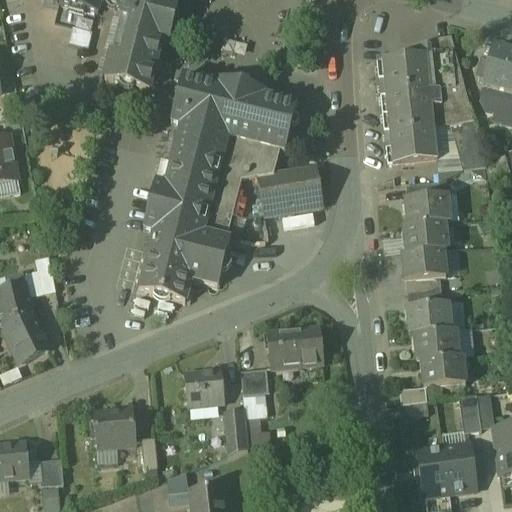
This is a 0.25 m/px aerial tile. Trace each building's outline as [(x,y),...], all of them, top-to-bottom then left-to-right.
[(62,0),(62,2),(61,3),(61,4),(61,7),(62,10),(65,10),(65,11),(66,11),(70,12),(71,13),(72,12),(78,14),(79,15),(80,14),(84,15),(84,16),(85,16),(89,17),(90,18),(91,17),(95,18),(96,15),(99,14),(101,8),(102,0),(62,0)] [(174,0),(102,0),(101,8),(123,14),(105,84),(150,95),(158,63),(162,48),(168,49),(179,5),(173,3),(174,0)] [(72,33),(71,49),(91,50),(93,34),(72,33)] [(451,42),(439,44),(438,45),(439,46),(433,54),(427,49),(411,51),(408,55),(409,62),(426,61),(430,95),(440,94),(464,91),(451,42)] [(511,58),(491,53),(481,92),(485,93),(499,96),(511,99),(511,58)] [(7,58),(0,58),(0,83),(11,81),(7,58)] [(409,62),(385,65),(384,65),(375,65),(384,125),(426,120),(425,111),(441,110),(440,94),(430,95),(426,61),(409,62)] [(217,90),(183,81),(171,127),(182,130),(166,190),(156,187),(144,234),(155,237),(139,296),(185,308),(191,285),(218,292),(230,246),(226,245),(231,226),(243,185),(257,183),(274,180),(279,156),(285,157),(296,110),(263,102),(264,98),(240,91),(218,86),(217,90)] [(464,91),(440,94),(441,110),(425,111),(426,120),(427,131),(433,130),(433,132),(450,130),(473,124),(464,91)] [(499,96),(485,93),(481,108),(481,113),(494,116),(499,96)] [(426,120),(384,125),(390,173),(439,168),(433,132),(433,130),(427,131),(426,120)] [(473,124),(450,130),(462,175),(486,173),(473,124)] [(10,142),(0,143),(0,188),(18,185),(10,142)] [(274,180),(257,183),(263,223),(322,212),(316,173),(274,180)] [(439,186),(406,190),(407,203),(440,200),(439,186)] [(407,203),(406,204),(408,231),(446,227),(451,227),(449,200),(440,200),(407,203)] [(408,231),(404,231),(406,259),(444,255),(448,255),(446,227),(408,231)] [(406,259),(402,259),(405,286),(408,285),(440,283),(447,282),(444,255),(406,259)] [(53,279),(29,284),(33,302),(56,297),(53,279)] [(440,283),(408,285),(409,299),(441,296),(440,283)] [(26,290),(0,295),(0,317),(3,330),(5,335),(33,322),(26,290)] [(441,296),(409,299),(410,312),(442,310),(441,296)] [(410,312),(407,312),(410,340),(413,340),(451,336),(449,309),(442,310),(410,312)] [(33,322),(5,335),(20,367),(49,353),(34,321),(33,322)] [(319,335),(267,341),(272,376),(324,370),(319,335)] [(451,336),(413,340),(416,366),(421,366),(454,363),(451,336)] [(454,363),(421,366),(424,393),(464,389),(462,362),(454,363)] [(226,375),(190,378),(192,407),(228,405),(226,375)] [(267,375),(241,378),(243,401),(269,399),(267,375)] [(427,393),(401,393),(401,410),(411,410),(411,420),(428,419),(427,393)] [(460,404),(464,436),(481,434),(477,402),(460,404)] [(111,418),(94,419),(97,455),(136,451),(133,415),(131,416),(111,418)] [(244,415),(224,417),(228,462),(248,455),(244,415)] [(511,430),(493,433),(499,481),(511,479),(511,430)] [(155,444),(141,445),(144,475),(158,474),(155,444)] [(443,453),(450,501),(476,497),(470,449),(443,453)] [(23,451),(0,453),(0,485),(26,483),(23,451)] [(416,456),(423,504),(450,501),(443,453),(416,456)] [(61,465),(38,467),(40,481),(48,481),(49,492),(64,491),(61,465)] [(221,511),(220,492),(187,496),(188,497),(189,511),(221,511)] [(188,497),(167,500),(168,511),(179,511),(189,511),(188,497)]
